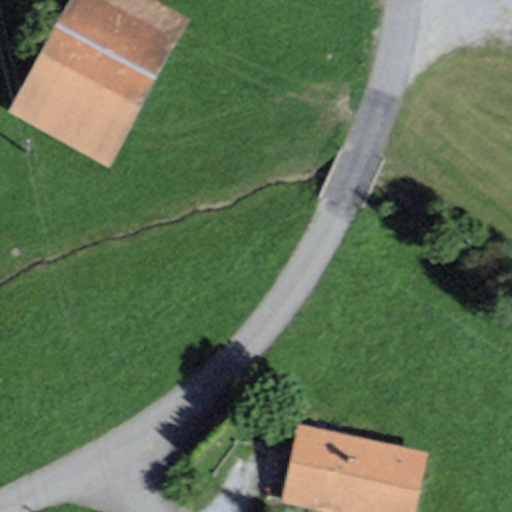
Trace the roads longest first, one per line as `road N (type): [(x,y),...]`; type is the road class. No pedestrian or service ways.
road 1 (residential): [(117,453),(195,399),(253,344),(291,291),(365,151),(401,0)]
road 2 (residential): [(117,453),(0,511)]
